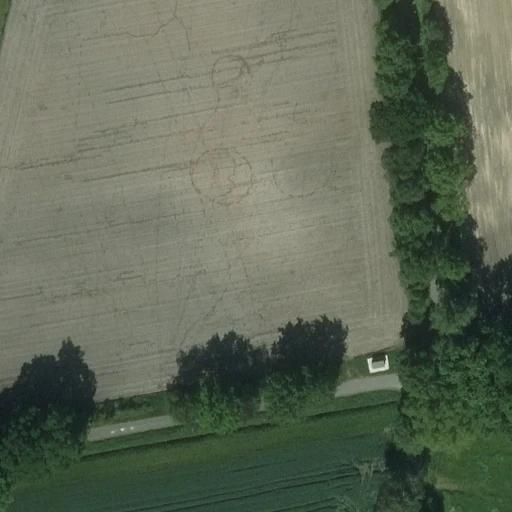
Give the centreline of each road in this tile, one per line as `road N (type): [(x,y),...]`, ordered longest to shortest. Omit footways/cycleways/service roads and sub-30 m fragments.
road 1 (unclassified): [(0,454),(438,375)]
road 2 (unclassified): [(438,375),(404,0)]
road 3 (unclassified): [(406,511),(438,375)]
